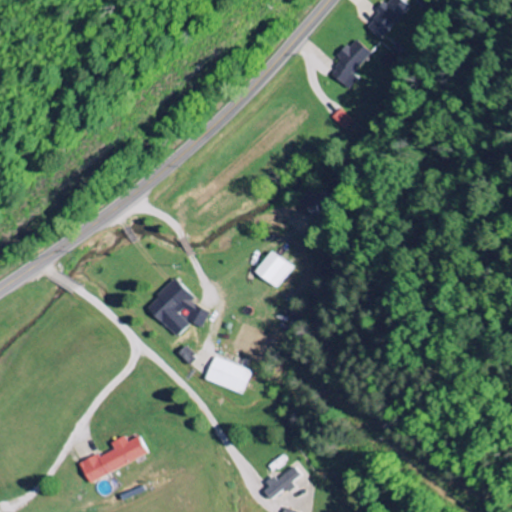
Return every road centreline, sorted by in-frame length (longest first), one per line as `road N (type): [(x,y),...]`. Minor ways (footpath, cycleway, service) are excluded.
road 1 (secondary): [(0,288),(194,143),(328,0)]
road 2 (residential): [(44,259),(123,323),(207,409),(222,431),(238,511)]
